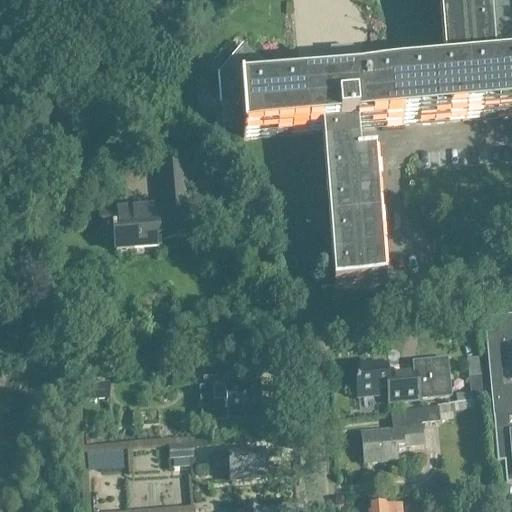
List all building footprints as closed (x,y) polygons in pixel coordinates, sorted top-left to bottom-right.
[(241,47),(217,77),(219,107),(240,105),(243,141),(322,134),(334,281),(335,291),(335,294),(382,290),(371,162),(354,163),(352,132),(511,119),(511,23),(510,0),(437,0),(444,74),(367,80),(366,68),(272,75),(272,72),(241,47)] [(164,209),(100,214),(102,237),(116,236),(117,254),(159,251),(158,233),(165,232),(166,241),(189,239),(189,233),(227,231),(225,199),(205,200),(205,196),(193,197),(193,202),(187,202),(186,194),(163,195),(164,209)] [(321,282),(322,292),(335,291),(334,281),(321,282)] [(494,436),(511,433),(511,317),(481,321),(490,421),(493,420),(494,436)] [(72,325),(53,326),(54,348),(73,347),(72,325)] [(36,330),(7,334),(9,353),(38,350),(36,330)] [(110,344),(93,345),(94,359),(111,358),(110,344)] [(470,378),(481,377),(480,360),(468,361),(470,378)] [(388,396),(388,399),(401,398),(401,403),(418,402),(451,399),(448,361),(413,364),(414,376),(387,379),(386,368),(354,370),(356,398),(388,396)] [(194,384),(193,373),(174,373),(175,385),(194,384)] [(481,377),(470,378),(469,378),(470,394),(471,403),(483,401),(481,377)] [(202,402),(200,402),(202,422),(229,420),(229,421),(261,418),(259,390),(240,391),(239,385),(227,386),(227,380),(203,382),(204,392),(201,392),(202,402)] [(108,385),(76,386),(77,401),(109,400),(108,385)] [(457,405),(471,403),(470,394),(456,397),(457,405)] [(457,405),(439,408),(441,425),(454,423),(452,416),(484,409),(483,401),(471,403),(457,405)] [(394,434),(362,437),(364,465),(397,462),(396,455),(422,453),(420,431),(439,430),(438,413),(393,417),(394,434)] [(511,487),(511,433),(494,436),(497,466),(506,465),(508,488),(511,487)] [(192,447),(168,449),(169,462),(193,460),(192,447)] [(240,452),(211,454),(212,467),(228,466),(230,483),(264,481),(263,478),(266,475),(265,468),(263,466),(262,453),(241,454),(240,452)] [(100,455),(101,473),(123,471),(122,453),(100,455)] [(363,467),(363,479),(396,480),(397,468),(363,467)]
